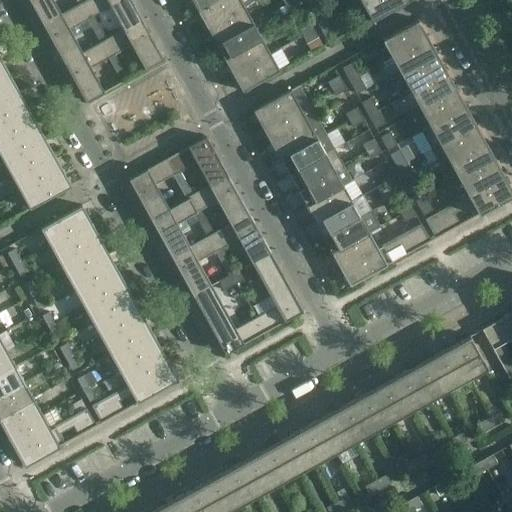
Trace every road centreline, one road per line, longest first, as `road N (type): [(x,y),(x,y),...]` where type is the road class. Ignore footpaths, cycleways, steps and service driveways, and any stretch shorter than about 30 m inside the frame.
road 1 (residential): [(8,0),(237,412)]
road 2 (residential): [(343,356),(147,0)]
road 3 (residential): [(59,511),(237,412)]
road 4 (residential): [(343,356),(511,261)]
road 5 (residential): [(511,126),(444,0)]
